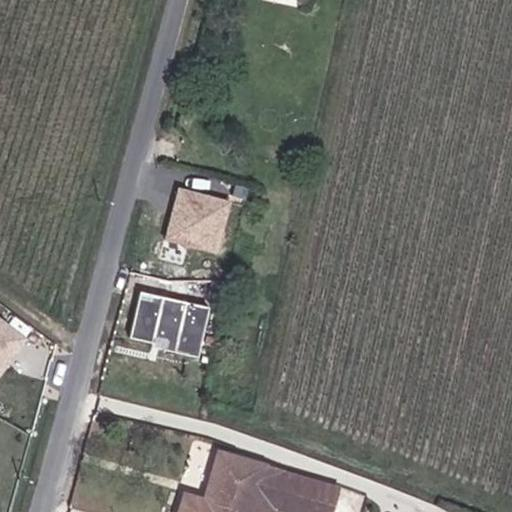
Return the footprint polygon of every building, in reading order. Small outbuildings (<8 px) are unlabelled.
[(233,201),(180,187),(167,238),(221,251),(233,201)] [(149,293),(141,331),(173,338),(172,345),(170,350),(192,354),(193,346),(208,349),(217,307),(200,304),(149,293)] [(0,370),(20,345),(0,329),(0,370)] [(139,338),(172,345),(173,338),(141,331),(139,338)] [(206,358),(208,349),(193,346),(192,354),(206,358)] [(332,511),(337,494),(289,480),(220,460),(206,508),(184,502),(180,511),(332,511)]
